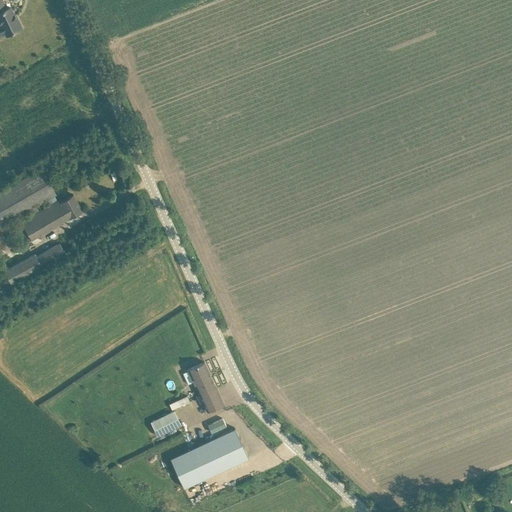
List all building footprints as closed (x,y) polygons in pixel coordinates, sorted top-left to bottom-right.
[(2,0),(0,0),(0,35),(5,33),(6,35),(22,27),(18,18),(16,19),(10,6),(5,9),(2,2),(3,2),(2,0)] [(41,168),(0,192),(0,226),(32,208),(33,208),(36,206),(48,198),(51,204),(57,200),(54,195),(56,194),(41,168)] [(36,213),(21,221),(31,239),(32,239),(83,210),(73,194),(61,201),(60,199),(57,200),(51,204),(39,211),(36,213)] [(3,272),(11,285),(42,267),(51,261),(52,262),(66,253),(59,242),(35,256),(34,253),(13,265),(3,272)] [(212,378),(185,390),(197,416),(215,407),(224,403),(212,378)] [(187,395),(169,403),(172,408),(189,400),(187,395)] [(151,422),(157,437),(182,425),(174,410),(151,422)] [(234,428),(170,457),(184,486),(248,457),(234,428)]
